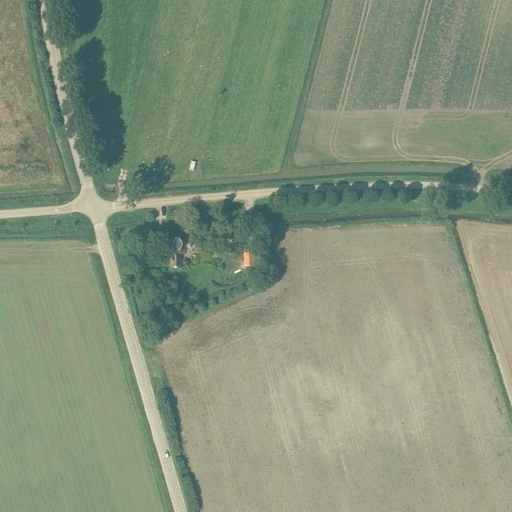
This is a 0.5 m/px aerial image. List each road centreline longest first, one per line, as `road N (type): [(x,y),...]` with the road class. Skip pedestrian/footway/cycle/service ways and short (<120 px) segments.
road 1 (unclassified): [(511,193),(365,187),(93,209)]
road 2 (tertiary): [(180,511),(93,209)]
road 3 (tertiary): [(93,209),(46,0)]
